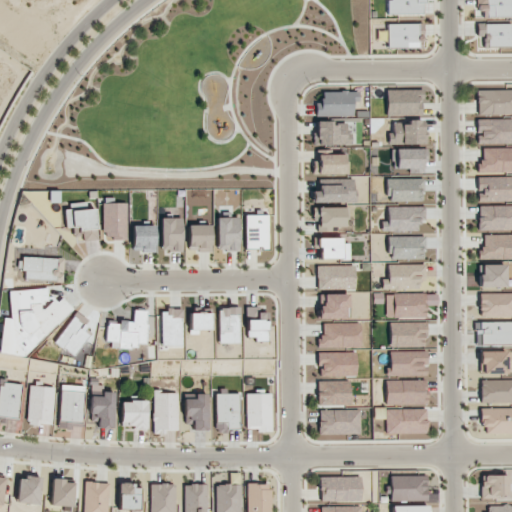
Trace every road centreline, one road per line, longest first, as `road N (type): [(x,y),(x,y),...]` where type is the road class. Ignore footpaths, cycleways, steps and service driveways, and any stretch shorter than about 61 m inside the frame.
road 1 (residential): [(0,445),(134,455),(511,454)]
road 2 (residential): [(450,0),(454,511)]
road 3 (residential): [(291,511),(292,84)]
road 4 (tertiary): [(0,223),(41,118),(72,71),(144,0)]
road 5 (residential): [(292,84),(321,71),(511,70)]
road 6 (tertiary): [(111,0),(63,46),(0,153)]
road 7 (residential): [(100,280),(289,279)]
